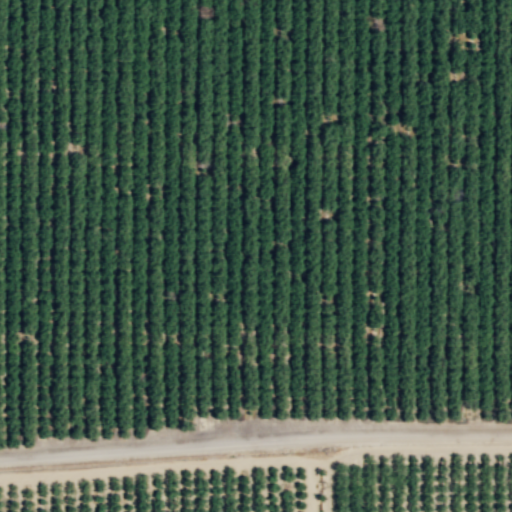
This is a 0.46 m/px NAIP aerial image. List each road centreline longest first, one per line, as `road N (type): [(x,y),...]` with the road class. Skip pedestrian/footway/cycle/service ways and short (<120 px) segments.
road 1 (track): [(511,436),(322,438),(0,459)]
road 2 (track): [(311,461),(0,478)]
road 3 (track): [(511,449),(363,449),(328,462)]
